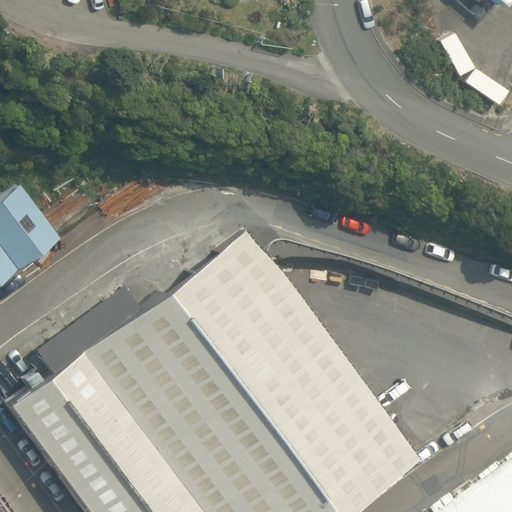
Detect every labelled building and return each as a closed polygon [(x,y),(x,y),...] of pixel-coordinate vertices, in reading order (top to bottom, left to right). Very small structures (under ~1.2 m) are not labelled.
[(511,0),(482,0),(500,16),(511,1),(511,0)] [(0,194),(0,275),(55,237),(16,183),(0,194)] [(331,511),(411,456),(243,227),(159,291),(158,289),(135,307),(120,284),(30,348),(47,372),(38,378),(32,371),(21,379),(26,386),(4,402),(83,511),(331,511)] [(435,386),(410,348),(364,379),(389,416),(435,386)] [(511,511),(511,480),(466,511),(511,511)]
